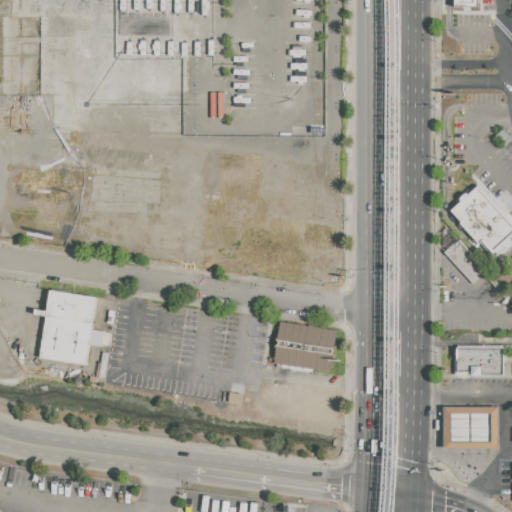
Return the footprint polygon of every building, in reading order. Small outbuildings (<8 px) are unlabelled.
[(480,182),(511,217),(511,239),(492,258),(449,210),(480,182)] [(444,253),(474,284),(487,271),(457,239),(444,253)] [(50,290),(98,296),(89,363),(41,357),(50,290)] [(282,322),(337,331),(331,371),(276,363),(282,322)] [(456,346),(506,346),(506,375),(456,376),(456,346)] [(231,393),(243,394),(242,405),(229,403),(231,393)] [(445,407),(448,407),(462,407),(483,407),(496,407),(499,407),(499,449),(496,449),(482,449),(462,449),(448,449),(445,449),(445,407)]
